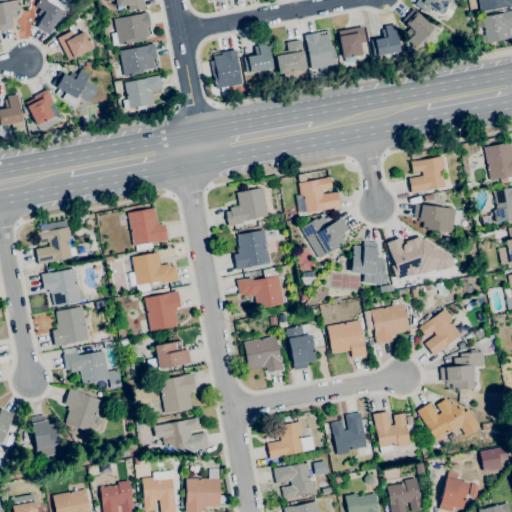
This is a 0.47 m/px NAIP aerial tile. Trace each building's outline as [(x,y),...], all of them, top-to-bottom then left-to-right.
[(0,30),(0,0),(4,0),(5,1),(11,0),(17,0),(18,5),(19,5),(20,9),(15,10),(16,17),(10,18),(12,29),(0,30)] [(47,35),(35,27),(41,18),(36,14),(39,9),(34,6),(37,0),(45,0),(63,12),(47,35)] [(128,10),(127,5),(116,7),(114,0),(106,2),(105,0),(141,0),(143,7),(128,10)] [(448,0),(439,14),(430,8),(426,13),(413,5),(416,0),(448,0)] [(480,12),(477,0),(511,0),(511,6),(507,7),(507,6),(480,12)] [(414,48),(406,41),(409,37),(404,33),(409,28),(401,20),(412,9),(432,28),(414,48)] [(485,44),(480,17),(502,13),(502,12),(511,10),(511,25),(508,26),(510,39),(485,44)] [(112,46),(110,34),(115,33),(112,19),(147,12),(149,26),(146,27),(148,36),(144,37),(145,40),(130,43),(129,43),(112,46)] [(67,61),(56,38),(69,32),(67,27),(73,24),(77,34),(83,31),(92,48),(72,58),(67,61)] [(372,57),(369,40),(382,38),(380,30),(384,30),(384,26),(393,24),(398,52),(372,57)] [(344,63),(343,58),(342,59),(337,32),(362,27),(364,42),(358,43),(361,55),(353,56),(354,61),(344,63)] [(309,70),(303,35),(317,32),(317,36),(327,34),(329,46),(332,46),(335,65),(309,70)] [(278,74),(274,56),(287,53),(285,42),(299,39),(305,68),(278,74)] [(245,73),(242,57),(255,55),(253,47),(257,46),(256,43),(266,41),(272,68),(245,73)] [(114,79),(112,66),(120,64),(118,51),(153,44),(156,58),(152,59),(154,68),(141,70),(142,73),(114,79)] [(221,96),(220,88),(214,89),(208,61),(213,61),(212,57),(221,55),(220,52),(234,50),(241,83),(229,86),(230,94),(221,96)] [(73,106),(61,99),(65,92),(51,84),(58,72),(62,74),(62,73),(67,76),(70,71),(76,75),(79,70),(88,75),(85,80),(97,88),(88,102),(77,95),(76,97),(77,98),(73,106)] [(123,109),(121,100),(126,99),(123,82),(158,75),(161,90),(150,92),(152,104),(123,109)] [(40,131),(29,112),(24,115),(23,110),(27,107),(25,102),(33,97),(46,89),(53,103),(52,103),(61,119),(40,131)] [(11,131),(10,124),(0,125),(0,109),(4,109),(3,100),(7,99),(6,96),(16,94),(22,129),(11,131)] [(499,184),(498,178),(488,180),(482,147),(509,142),(511,156),(511,176),(506,178),(507,183),(499,184)] [(410,193),(407,178),(421,176),(420,171),(411,173),(409,162),(441,156),(443,168),(440,169),(443,187),(410,193)] [(305,213),(302,194),(299,195),(296,183),(328,177),(330,188),(321,190),(322,194),(336,191),(338,207),(305,213)] [(280,187),(278,180),(285,178),(287,185),(280,187)] [(511,218),(494,222),(492,210),(495,209),(492,191),(511,186),(511,218)] [(226,227),(224,212),(229,211),(228,207),(238,206),(235,193),(261,188),(267,216),(241,221),(242,223),(232,225),(233,226),(226,227)] [(444,208),(454,209),(454,210),(457,211),(455,226),(452,225),(451,233),(441,232),(421,229),(422,222),(417,221),(417,219),(412,218),(414,204),(444,208)] [(136,251),(135,245),(132,246),(126,213),(153,208),(155,222),(158,221),(158,225),(163,224),(166,240),(149,243),(150,248),(136,251)] [(318,259),(299,228),(315,218),(316,220),(322,216),(327,225),(340,218),(347,230),(342,233),(343,235),(340,237),(344,243),(318,259)] [(37,264),(34,250),(48,247),(47,242),(38,244),(35,233),(38,232),(37,228),(66,222),(69,238),(66,239),(67,244),(68,244),(71,258),(37,264)] [(268,237),(267,230),(273,229),(275,235),(268,237)] [(253,271),(252,266),(234,269),(232,254),(236,253),(236,249),(237,249),(235,239),(236,239),(235,235),(262,230),(268,263),(267,263),(268,268),(253,271)] [(394,279),(390,268),(394,267),(385,240),(399,235),(402,243),(419,237),(421,240),(422,240),(448,256),(451,266),(434,271),(433,269),(431,270),(421,273),(420,272),(415,274),(414,272),(404,276),(404,275),(394,279)] [(511,266),(506,268),(505,264),(499,266),(496,248),(505,246),(504,241),(511,239),(511,266)] [(381,285),(361,283),(362,274),(349,272),(352,245),(361,246),(362,241),(376,243),(374,259),(384,260),(382,273),(386,273),(385,284),(381,284),(381,285)] [(77,255),(76,248),(83,247),(85,254),(77,255)] [(135,285),(130,257),(156,252),(159,265),(168,264),(169,267),(174,266),(177,280),(162,283),(162,281),(156,282),(156,281),(135,285)] [(52,307),(49,293),(48,293),(47,289),(42,290),(39,275),(73,268),(79,302),(52,307)] [(255,309),(253,296),(243,298),(243,295),(238,296),(235,280),(243,278),(243,279),(250,278),(251,280),(255,280),(263,278),(261,270),(275,268),(282,304),(255,309)] [(128,286),(124,274),(130,272),(134,284),(128,286)] [(137,291),(136,286),(147,283),(148,289),(137,291)] [(380,293),(378,286),(390,284),(391,291),(380,293)] [(422,292),(421,286),(430,284),(431,290),(422,292)] [(438,296),(436,289),(446,286),(448,293),(438,296)] [(410,298),(409,290),(415,289),(417,297),(410,298)] [(149,331),(148,328),(143,329),(142,322),(147,321),(142,297),(176,291),(179,307),(174,308),(175,312),(173,312),(176,326),(149,331)] [(374,344),(372,330),(366,331),(362,312),(369,310),(390,306),(390,303),(391,303),(390,300),(399,298),(401,304),(402,304),(407,331),(393,334),(393,336),(390,337),(391,341),(374,344)] [(96,309),(94,302),(104,300),(105,307),(96,309)] [(53,347),(51,330),(55,329),(54,325),(56,325),(53,311),(81,307),(87,340),(69,343),(69,344),(53,347)] [(430,314),(432,317),(443,309),(451,318),(448,320),(459,335),(432,356),(426,347),(423,343),(426,341),(434,335),(432,331),(427,335),(424,337),(417,328),(420,325),(418,322),(429,313),(430,314)] [(269,326),(268,317),(274,316),(276,324),(269,326)] [(350,358),(349,351),(330,354),(325,326),(358,320),(364,355),(350,358)] [(292,370),(290,353),(286,354),(284,344),(288,343),(288,341),(286,341),(284,329),(307,325),(309,335),(310,335),(314,361),(305,363),(306,368),(292,370)] [(266,373),(265,368),(261,368),(260,367),(247,370),(242,342),(275,336),(281,370),(266,373)] [(157,369),(153,346),(180,341),(180,342),(174,344),(175,349),(181,348),(181,350),(186,349),(189,363),(157,369)] [(107,388),(106,382),(108,382),(107,379),(81,384),(79,370),(70,372),(69,369),(64,370),(62,355),(61,350),(74,347),(75,353),(76,353),(77,355),(102,351),(106,371),(117,369),(120,385),(107,388)] [(445,391),(445,389),(451,388),(450,384),(445,384),(444,381),(439,382),(438,368),(453,367),(452,358),(459,357),(458,354),(468,353),(468,350),(476,350),(476,352),(481,352),(482,366),(470,367),(472,389),(445,391)] [(163,414),(157,380),(191,373),(194,389),(189,390),(189,394),(188,395),(191,408),(163,414)] [(89,432),(63,423),(68,410),(66,410),(67,406),(62,404),(68,389),(100,401),(89,432)] [(417,410),(428,403),(436,415),(440,413),(435,404),(444,399),(461,426),(451,433),(449,430),(441,436),(443,439),(438,443),(436,439),(433,440),(417,414),(415,411),(417,410)] [(0,439),(0,409),(12,414),(9,420),(8,420),(0,439)] [(335,456),(329,423),(340,421),(342,431),(346,430),(343,415),(359,412),(365,447),(347,450),(347,453),(335,456)] [(379,453),(378,448),(371,415),(386,412),(389,425),(393,424),(391,415),(402,413),(408,445),(397,447),(396,445),(390,446),(391,451),(379,453)] [(37,458),(29,418),(42,415),(44,420),(46,420),(47,425),(54,424),(59,453),(37,458)] [(268,459),(265,443),(279,441),(279,436),(269,438),(267,427),(283,424),(281,417),(290,416),(291,423),(299,421),(301,433),(298,434),(299,439),(311,436),(313,449),(301,452),(268,459)] [(173,454),(171,445),(162,447),(160,437),(153,439),(150,427),(196,418),(198,429),(188,431),(189,435),(204,432),(207,447),(173,454)] [(482,431),(481,424),(488,423),(489,430),(482,431)] [(285,503),(284,498),(282,499),(280,487),(290,485),(289,481),(274,484),(271,468),(277,467),(305,462),(309,481),(312,480),(314,492),(290,497),(291,502),(285,503)] [(415,475),(414,464),(422,463),(423,474),(415,475)] [(450,511),(437,509),(444,478),(445,478),(447,471),(457,473),(455,480),(467,483),(461,509),(451,507),(450,511)] [(158,511),(158,499),(153,500),(154,510),(143,511),(140,479),(151,478),(151,473),(170,472),(173,511),(158,511)] [(200,511),(184,511),(184,497),(182,497),(182,489),(185,489),(185,479),(207,479),(207,472),(217,472),(217,479),(218,479),(218,498),(224,498),(224,504),(218,504),(218,506),(215,506),(215,507),(204,507),(204,509),(200,509),(200,511)] [(404,508),(404,511),(389,511),(384,487),(403,483),(402,480),(408,479),(414,478),(421,510),(410,511),(408,503),(405,503),(403,503),(404,508)] [(100,511),(98,487),(116,485),(116,482),(129,481),(131,511),(120,511),(120,504),(116,505),(116,511),(100,511)] [(54,511),(51,496),(84,489),(88,511),(54,511)] [(346,511),(343,496),(355,493),(356,496),(373,493),(376,511),(346,511)] [(11,511),(9,498),(32,494),(35,511),(11,511)] [(282,511),(282,508),(294,505),(294,506),(315,500),(317,511),(282,511)] [(475,509),(475,511),(506,511),(505,503),(475,509)]
